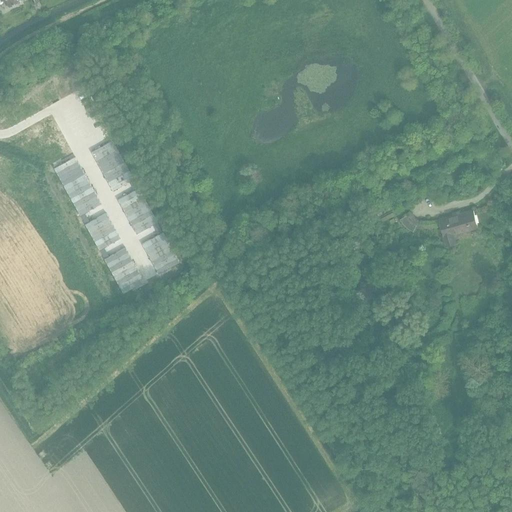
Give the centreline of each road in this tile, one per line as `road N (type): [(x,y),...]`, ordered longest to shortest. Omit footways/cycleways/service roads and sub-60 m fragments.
road 1 (residential): [(0,138),(57,107),(149,274)]
road 2 (unclassified): [(511,142),(427,0)]
